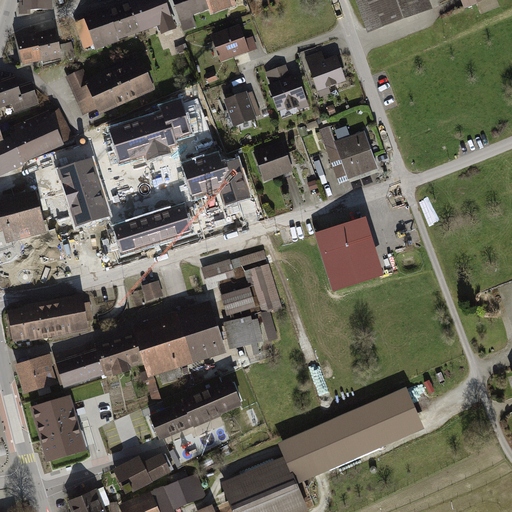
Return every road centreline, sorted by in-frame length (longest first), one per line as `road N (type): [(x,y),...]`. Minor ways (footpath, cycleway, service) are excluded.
road 1 (residential): [(0,301),(406,183)]
road 2 (residential): [(406,183),(511,456)]
road 3 (unknown): [(244,233),(225,187),(189,169),(78,219)]
road 4 (residential): [(406,183),(338,0)]
road 5 (tertiary): [(0,351),(34,477)]
